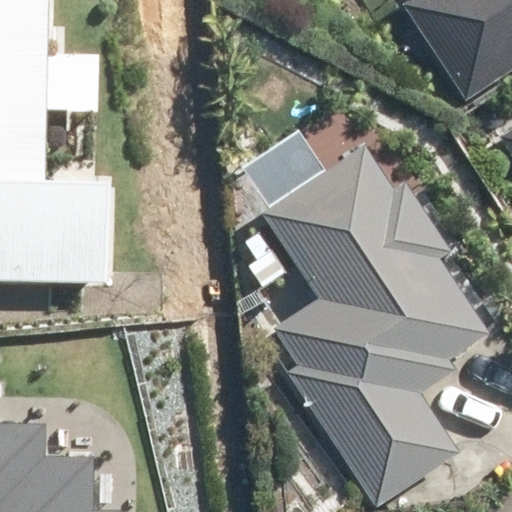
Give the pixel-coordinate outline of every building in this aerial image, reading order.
[(0,0),(0,278),(97,280),(98,180),(36,179),(38,0),(0,0)] [(511,0),(401,0),(397,3),(462,99),(511,64),(511,0)] [(511,122),(493,135),(511,164),(511,122)] [(262,207),(253,213),(310,296),(264,328),(290,366),(280,372),(371,505),(452,450),(413,393),(447,369),(440,359),(480,331),(429,257),(440,250),(393,182),(382,189),(352,145),(316,170),(287,129),(233,166),(262,207)] [(0,511),(112,511),(112,509),(86,509),(87,458),(37,457),(38,422),(0,421),(0,511)]
